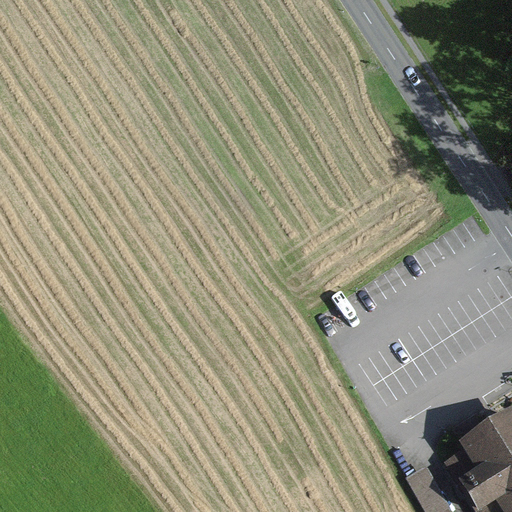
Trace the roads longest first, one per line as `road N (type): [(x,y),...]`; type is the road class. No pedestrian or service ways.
road 1 (unknown): [(511,359),(389,419),(377,415),(349,353),(366,332),(511,241)]
road 2 (tertiary): [(356,0),(511,239)]
